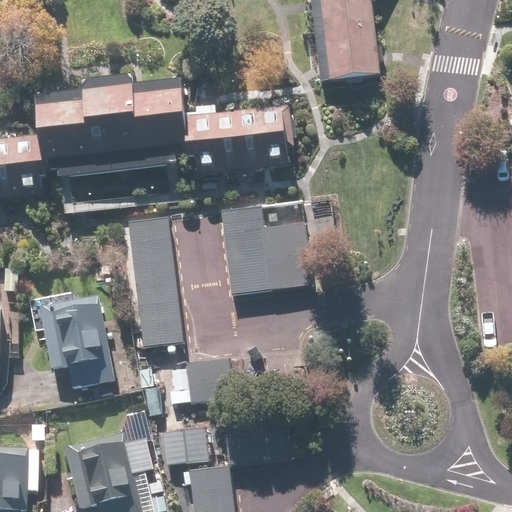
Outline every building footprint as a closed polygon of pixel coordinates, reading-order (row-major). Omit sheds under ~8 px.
[(311,0),(324,85),(376,78),(364,0),(311,0)] [(0,147),(0,199),(36,195),(35,184),(61,181),(168,166),(189,163),(191,183),(294,169),(285,103),(190,116),(193,134),(180,136),(173,83),(129,89),(128,77),(70,85),(71,97),(24,104),(29,144),(0,147)] [(392,166),(343,169),(348,231),(396,228),(392,166)] [(222,213),(229,298),(305,292),(300,233),(264,235),(262,210),(222,213)] [(123,223),(137,348),(181,343),(166,218),(123,223)] [(93,301),(38,313),(52,371),(64,368),(71,397),(113,387),(93,301)] [(187,368),(189,404),(233,402),(231,366),(187,368)] [(225,430),(228,467),(292,462),(289,424),(225,430)] [(159,436),(164,472),(206,465),(201,430),(159,436)] [(96,507),(96,511),(140,511),(133,480),(153,475),(145,442),(127,446),(124,433),(63,448),(79,511),(96,507)] [(0,511),(31,511),(34,454),(0,453),(0,511)] [(191,474),(195,511),(233,511),(228,470),(191,474)]
